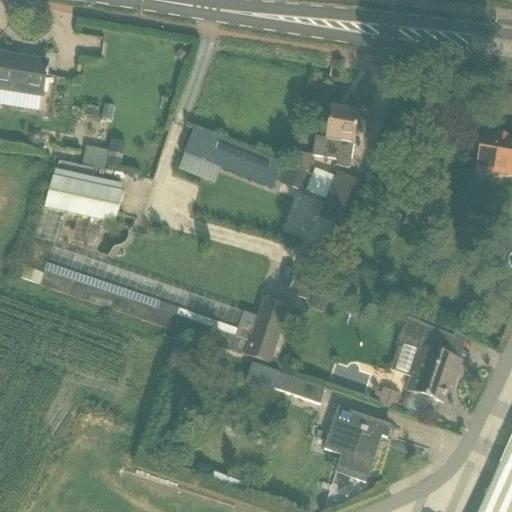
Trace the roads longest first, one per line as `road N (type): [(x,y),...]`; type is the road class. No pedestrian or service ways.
road 1 (secondary): [(511,53),(142,0)]
road 2 (unclassified): [(374,511),(451,465),(511,353)]
